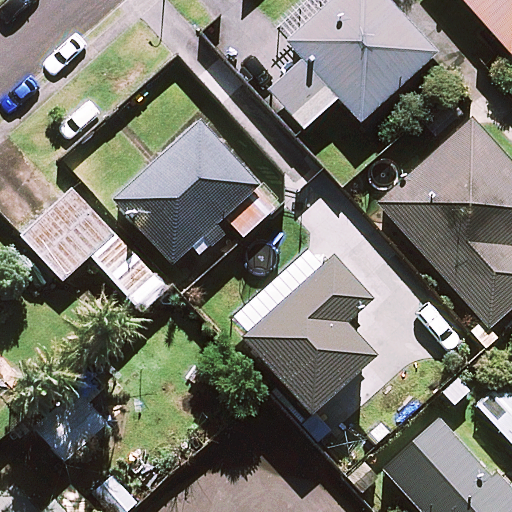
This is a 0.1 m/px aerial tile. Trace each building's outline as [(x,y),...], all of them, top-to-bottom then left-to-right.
[(435,61),(379,0),(313,0),(277,33),(305,64),(269,97),(304,134),(338,103),(360,128),(435,61)] [(511,58),(511,0),(458,0),(510,60),(511,58)] [(261,190),(203,126),(114,205),(173,270),(261,190)] [(511,175),(469,128),(378,209),(490,333),(511,312),(511,175)] [(168,292),(73,192),(21,241),(63,285),(90,260),(143,316),(168,292)] [(370,309),(332,267),(243,347),(312,423),(376,366),(345,331),(370,309)] [(511,378),(510,376),(476,407),(511,446),(511,378)] [(0,404),(8,397),(0,388),(0,404)] [(112,430),(78,389),(29,429),(63,470),(112,430)] [(489,479),(435,422),(379,475),(413,511),(511,511),(511,495),(493,475),(489,479)] [(0,511),(80,511),(81,511),(57,486),(46,497),(32,510),(13,490),(1,501),(0,499),(0,511)]
